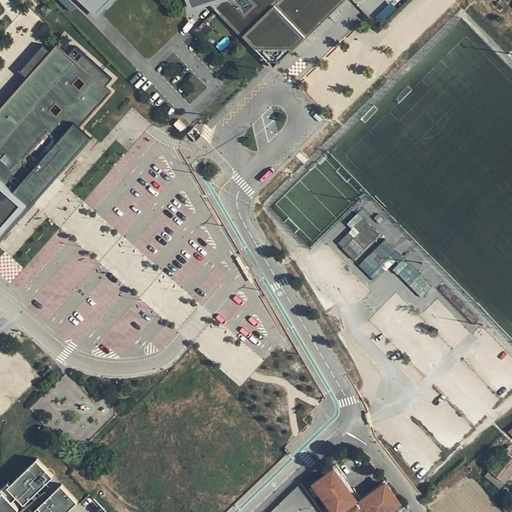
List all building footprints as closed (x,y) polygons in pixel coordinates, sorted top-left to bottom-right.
[(108,0),(98,11),(86,0),(79,0),(98,17),(115,0),(108,0)] [(86,0),(98,11),(108,0),(86,0)] [(210,4),(207,0),(192,6),(189,0),(185,0),(190,11),(201,7),(210,4)] [(207,0),(210,4),(233,27),(239,21),(248,31),(242,37),(273,68),(287,54),(289,55),(306,38),(297,28),(304,21),(312,30),(327,15),(319,6),(325,0),(326,0),(336,10),(345,0),(280,0),(279,1),(277,0),(189,0),(192,6),(207,0)] [(297,28),(306,38),(336,10),(326,0),(325,0),(319,6),(327,15),(312,30),(304,21),(297,28)] [(239,21),(233,27),(242,37),(248,31),(239,21)] [(200,31),(205,36),(211,30),(206,25),(200,31)] [(0,234),(28,203),(20,196),(26,189),(14,178),(29,162),(41,173),(112,92),(106,87),(113,79),(85,54),(78,62),(58,44),(52,51),(44,44),(20,71),(28,78),(0,109),(0,234)] [(194,74),(178,89),(190,103),(207,88),(194,74)] [(172,124),(181,134),(188,128),(179,118),(172,124)] [(83,126),(41,173),(29,162),(14,178),(26,189),(20,196),(28,203),(0,234),(0,240),(94,135),(83,126)] [(354,260),(380,235),(359,213),(348,224),(353,229),(354,228),(359,233),(355,237),(350,232),(338,243),(354,260)] [(409,264),(385,239),(359,265),(375,281),(386,271),(381,266),(391,256),(399,264),(393,270),(398,275),(398,274),(409,264)] [(420,275),(409,264),(398,274),(409,285),(420,275)] [(409,285),(422,298),(432,287),(420,275),(409,285)] [(51,371),(48,368),(42,373),(45,376),(51,371)] [(511,453),(507,449),(502,455),(511,462),(511,453)] [(486,474),(501,487),(511,473),(511,462),(502,455),(486,474)] [(38,458),(12,483),(9,486),(25,502),(54,475),(38,458)] [(367,501),(359,507),(355,500),(357,498),(351,490),(349,491),(340,479),(342,477),(336,469),(319,481),(325,489),(322,492),(331,504),(332,503),(335,501),(341,510),(338,511),(384,511),(394,505),(396,507),(397,508),(403,503),(389,484),(383,489),(381,486),(365,498),(367,501)] [(501,487),(486,474),(482,480),(497,492),(501,487)] [(349,491),(351,490),(342,477),(340,479),(349,491)] [(9,486),(12,483),(9,481),(1,488),(4,491),(20,508),(25,502),(9,486)] [(325,489),(319,481),(317,482),(323,491),(325,489)] [(63,484),(40,506),(46,511),(66,511),(79,500),(63,484)] [(0,511),(15,511),(20,508),(4,491),(0,494),(0,511)] [(367,501),(365,498),(360,502),(357,498),(355,500),(359,507),(367,501)] [(338,511),(341,510),(335,501),(332,503),(338,511)]
